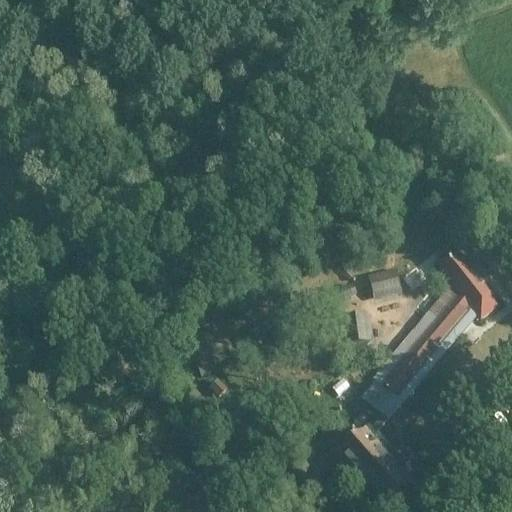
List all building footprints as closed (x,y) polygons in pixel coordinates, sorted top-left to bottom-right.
[(452,300),(380,387),(397,401),(403,394),(408,399),(417,388),(412,383),(469,314),(471,312),(480,323),(498,309),(490,293),(466,262),(453,251),(434,266),(439,278),(456,295),(452,300)] [(373,300),(400,293),(395,274),(368,281),(373,300)] [(344,301),(355,296),(352,289),(341,293),(344,301)] [(325,319),(338,314),(332,301),(320,306),(325,319)] [(300,329),(312,323),(307,311),(294,316),(300,329)] [(347,348),(367,345),(363,318),(343,320),(347,348)] [(277,340),(289,335),(284,322),(271,328),(277,340)] [(253,349),(265,344),(260,331),(247,337),(253,349)] [(203,378),(215,373),(209,360),(197,366),(203,378)] [(221,399),(226,394),(218,385),(212,390),(221,399)] [(376,426),(366,434),(338,459),(383,511),(414,511),(415,508),(407,499),(416,491),(414,489),(418,486),(410,477),(406,480),(382,453),(386,450),(375,437),(381,432),(376,426)] [(442,437),(435,430),(426,439),(432,446),(442,437)] [(440,481),(449,489),(465,473),(456,464),(440,481)]
